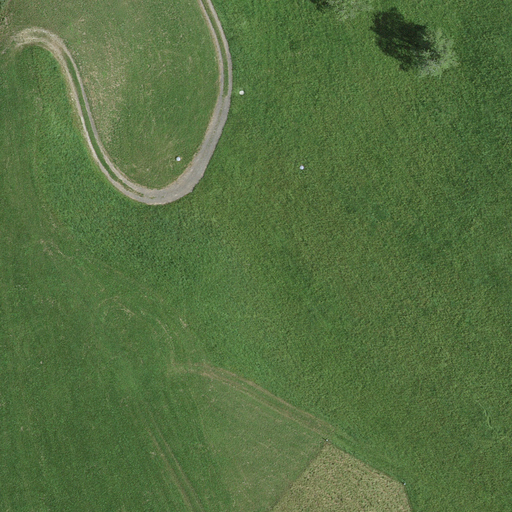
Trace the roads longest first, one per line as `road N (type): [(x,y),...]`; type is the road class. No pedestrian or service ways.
road 1 (track): [(198,511),(151,423),(148,390),(164,375),(192,373),(226,380),(480,511)]
road 2 (track): [(13,41),(28,35),(53,42),(76,79),(104,163),(145,196),(164,196),(196,174),(223,114),(225,62),(203,0)]
